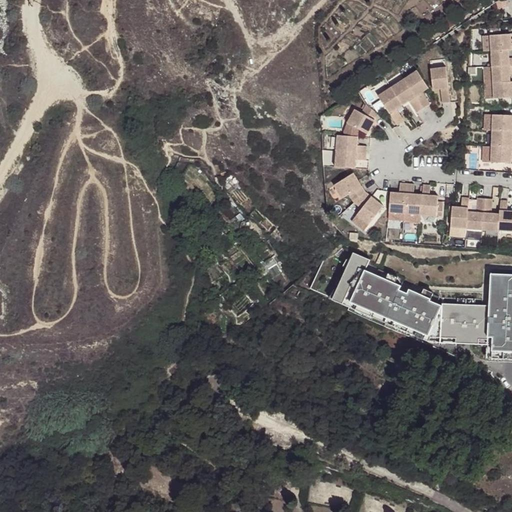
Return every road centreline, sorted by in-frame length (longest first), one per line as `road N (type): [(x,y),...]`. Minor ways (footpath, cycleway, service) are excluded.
road 1 (residential): [(511,184),(396,167),(395,148),(438,120)]
road 2 (track): [(0,191),(49,81)]
